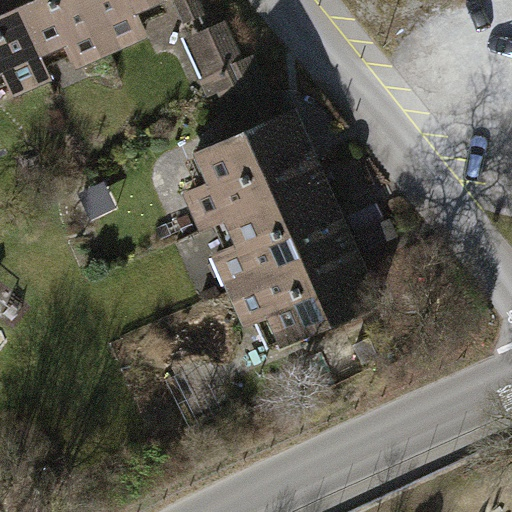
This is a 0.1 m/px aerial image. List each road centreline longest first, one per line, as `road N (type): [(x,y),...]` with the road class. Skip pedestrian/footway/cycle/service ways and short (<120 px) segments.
road 1 (residential): [(284,0),(441,187),(511,292)]
road 2 (tertiary): [(233,511),(511,379)]
